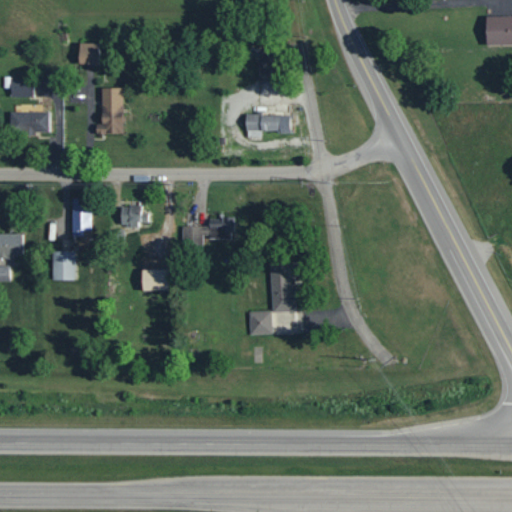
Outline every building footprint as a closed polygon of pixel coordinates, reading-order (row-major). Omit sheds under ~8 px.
[(511,44),(511,15),(485,16),(485,45),(511,44)] [(77,64),(97,64),(97,43),(78,43),(77,64)] [(11,97),(34,96),(33,79),(10,80),(11,97)] [(123,133),(122,87),(100,88),(101,124),(95,124),(95,134),(123,133)] [(48,112),(10,111),(10,133),(48,134),(48,112)] [(244,115),(244,132),(291,131),(291,114),(244,115)] [(71,235),(83,235),(83,230),(90,230),(90,198),(71,198),(71,235)] [(138,221),(148,221),(148,213),(141,212),(141,205),(120,205),(119,226),(138,226),(138,221)] [(182,226),(182,249),(202,249),(202,238),(232,238),(233,218),(208,218),(208,226),(182,226)] [(0,256),(22,256),(21,233),(0,233),(0,256)] [(73,251),(51,251),(51,280),(73,280),(73,251)] [(269,263),(271,311),(294,311),(293,275),(296,275),(296,262),(269,263)] [(0,280),(10,281),(9,266),(0,265),(0,280)] [(140,269),(140,291),(166,290),(166,268),(140,269)] [(248,311),(249,335),(271,334),(271,311),(248,311)]
